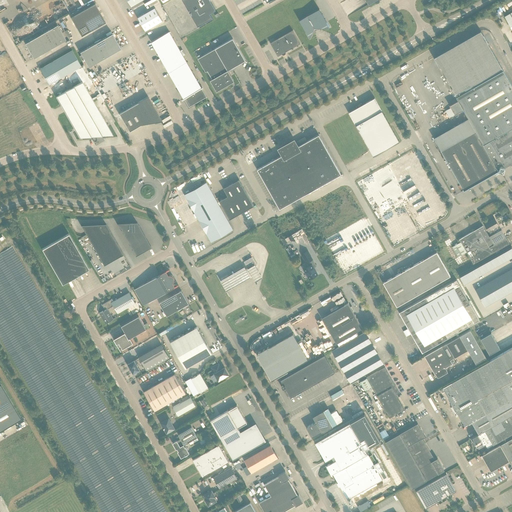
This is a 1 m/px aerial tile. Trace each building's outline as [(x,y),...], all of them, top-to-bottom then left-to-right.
[(210,0),(182,0),(198,26),(212,17),(210,13),(216,9),(210,0)] [(105,22),(95,3),(71,17),(81,36),(105,22)] [(163,20),(156,8),(138,18),(145,30),(163,20)] [(318,28),(329,27),(319,9),(299,20),(310,38),(314,30),(318,28)] [(66,40),(57,25),(25,43),(34,58),(66,40)] [(293,30),(270,43),(278,56),(282,54),(283,54),(284,55),(286,54),(286,53),(286,51),(300,43),(293,30)] [(507,77),(503,69),(481,30),(434,57),(453,92),(458,100),(450,105),(452,109),(462,102),(507,77)] [(169,31),(151,41),(187,103),(187,102),(188,102),(189,104),(191,104),(193,103),(193,104),(207,97),(169,31)] [(121,48),(112,33),(80,52),(88,67),(121,48)] [(245,60),(233,38),(215,48),(198,58),(205,72),(207,70),(212,79),(210,80),(217,91),(234,81),(228,70),(245,60)] [(80,66),(72,51),(40,69),(49,84),(80,66)] [(511,85),(507,77),(462,102),(473,121),(489,150),(500,169),(511,162),(511,85)] [(56,96),(79,137),(112,134),(82,81),(56,96)] [(119,113),(129,131),(146,121),(147,123),(160,121),(161,119),(148,96),(138,102),(138,103),(119,113)] [(399,141),(374,98),(348,113),(372,156),(399,141)] [(464,109),(469,118),(434,138),(442,151),(464,190),(500,169),(489,150),(473,121),(462,102),(452,109),(455,114),(464,109)] [(311,116),(305,120),(309,127),(315,124),(311,116)] [(341,174),(319,134),(296,147),(294,143),(287,146),(282,150),(284,154),(257,169),(280,208),(333,178),(341,174)] [(254,205),(239,179),(223,188),(228,196),(219,201),(229,219),(254,205)] [(233,229),(229,221),(206,182),(184,194),(211,242),(233,229)] [(495,219),(484,224),(488,231),(489,231),(490,233),(494,231),(492,228),(498,225),(495,219)] [(150,247),(151,246),(137,222),(117,223),(118,224),(136,223),(150,247)] [(117,223),(135,256),(151,247),(151,246),(150,247),(136,223),(118,224),(117,223)] [(107,227),(108,227),(106,224),(81,225),(82,226),(101,225),(105,232),(109,230),(107,227)] [(107,227),(109,230),(105,232),(101,225),(82,226),(81,225),(103,265),(123,254),(108,227),(107,227)] [(483,225),(459,239),(461,242),(453,247),(458,257),(467,252),(474,264),(509,243),(505,237),(494,244),(490,236),(489,236),(483,225)] [(501,229),(490,236),(494,244),(505,237),(501,229)] [(62,284),(89,269),(69,233),(42,249),(62,284)] [(511,246),(459,275),(464,284),(511,257),(511,246)] [(310,279),(317,275),(314,268),(317,266),(308,251),(302,255),(309,266),(304,269),(310,279)] [(437,252),(398,274),(412,298),(450,276),(437,252)] [(256,265),(253,260),(252,257),(244,261),(249,270),(256,265)] [(469,265),(458,271),(460,274),(471,268),(469,265)] [(218,281),(224,291),(249,277),(243,266),(218,281)] [(511,268),(475,289),(485,307),(511,291),(511,268)] [(175,287),(173,283),(174,281),(175,280),(174,278),(173,276),(172,275),(170,275),(168,275),(166,271),(160,274),(160,275),(157,276),(135,289),(144,305),(166,292),(165,290),(168,289),(169,291),(169,290),(175,287)] [(412,298),(398,274),(383,283),(397,306),(412,298)] [(480,319),(456,279),(400,312),(423,352),(480,319)] [(181,290),(159,302),(167,316),(189,303),(181,290)] [(99,313),(105,324),(115,318),(115,317),(113,319),(107,309),(113,305),(118,313),(135,303),(129,292),(113,301),(112,298),(102,304),(105,309),(99,313)] [(348,302),(322,318),(327,326),(336,343),(337,343),(363,328),(348,302)] [(125,332),(114,339),(121,351),(120,350),(133,343),(130,338),(146,329),(139,316),(121,326),(125,332)] [(185,368),(212,353),(197,326),(170,342),(185,368)] [(448,372),(445,367),(453,363),(450,359),(468,349),(476,363),(486,357),(470,329),(442,345),(424,355),(435,373),(437,377),(439,377),(448,372)] [(259,352),(258,356),(272,379),(308,358),(293,332),(259,352)] [(350,383),(383,364),(366,332),(332,351),(350,383)] [(491,332),(481,338),(484,344),(494,338),(491,332)] [(497,343),(494,338),(484,344),(487,349),(497,343)] [(497,343),(487,349),(489,354),(500,348),(497,343)] [(169,357),(161,344),(139,356),(147,370),(169,357)] [(511,347),(498,355),(502,361),(511,377),(511,375),(511,347)] [(324,355),(281,380),(281,381),(291,397),(334,372),(324,355)] [(502,361),(498,355),(443,387),(452,402),(465,425),(472,421),(479,433),(479,434),(482,432),(488,443),(491,441),(493,444),(511,433),(511,375),(511,377),(502,361)] [(133,373),(140,369),(136,364),(137,363),(138,362),(136,359),(128,364),(133,373)] [(215,373),(219,380),(228,374),(224,367),(221,369),(220,368),(220,367),(218,364),(212,367),(215,373)] [(390,417),(404,409),(396,395),(400,392),(385,367),(367,377),(390,417)] [(144,391),(155,411),(186,393),(175,373),(144,391)] [(191,378),(199,392),(208,387),(200,373),(191,378)] [(0,384),(0,383),(0,430),(21,418),(0,384)] [(334,397),(346,392),(344,387),(332,392),(334,397)] [(173,407),(178,415),(196,406),(191,397),(173,407)] [(247,423),(237,405),(228,410),(228,409),(227,409),(228,410),(211,420),(233,459),(266,440),(265,441),(259,430),(258,428),(251,426),(249,428),(247,423)] [(316,422),(306,427),(308,430),(307,431),(309,434),(310,433),(312,437),(321,431),(322,432),(333,426),(332,426),(324,410),(313,416),(316,422)] [(383,479),(379,473),(383,470),(378,461),(374,464),(365,449),(380,440),(364,414),(315,442),(324,457),(325,460),(332,456),(334,461),(328,464),(327,464),(348,499),(383,479)] [(167,432),(174,428),(169,418),(161,422),(167,432)] [(384,435),(390,432),(385,423),(379,426),(384,435)] [(385,442),(412,489),(445,470),(438,458),(435,459),(423,438),(425,437),(418,423),(385,442)] [(197,437),(192,426),(178,434),(181,438),(177,440),(173,443),(176,449),(177,448),(179,451),(178,451),(181,458),(189,453),(186,447),(185,447),(184,444),(197,437)] [(485,446),(484,445),(486,444),(488,447),(493,444),(491,441),(488,443),(482,432),(479,434),(479,433),(472,437),(474,440),(473,441),(477,447),(479,449),(485,446)] [(511,438),(482,455),(486,463),(491,471),(511,459),(511,438)] [(203,477),(229,462),(219,444),(193,459),(203,477)] [(278,458),(270,445),(244,460),(252,473),(278,458)] [(237,478),(231,467),(214,477),(220,488),(237,478)] [(282,511),(295,505),(296,506),(303,502),(299,494),(298,495),(288,479),(289,478),(285,471),(278,475),(279,476),(265,484),(271,496),(259,502),(264,511),(282,511)] [(426,508),(456,491),(447,474),(416,491),(426,508)] [(213,493),(212,490),(204,494),(207,499),(206,500),(209,505),(210,506),(213,504),(212,503),(216,501),(214,497),(217,495),(215,492),(213,493)] [(256,511),(250,502),(235,511),(234,511),(256,511)]
